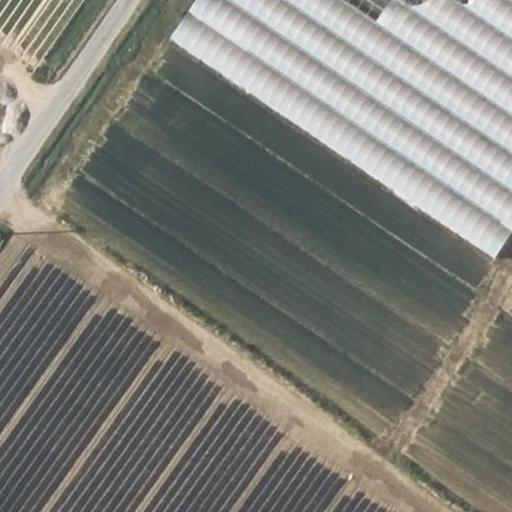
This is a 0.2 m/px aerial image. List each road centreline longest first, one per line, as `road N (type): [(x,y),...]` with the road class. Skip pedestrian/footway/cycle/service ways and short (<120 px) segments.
road 1 (track): [(0,198),(430,511)]
road 2 (unclassified): [(0,186),(127,0)]
